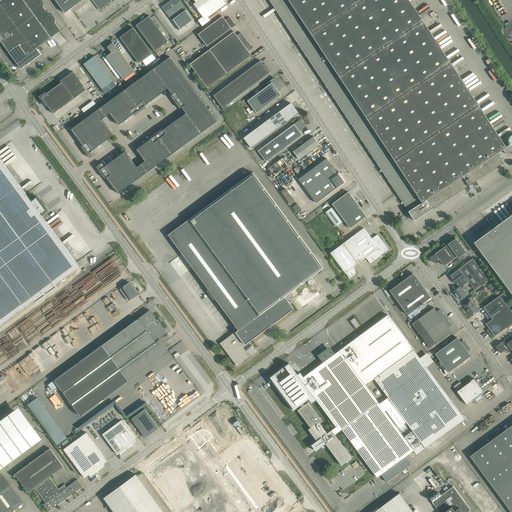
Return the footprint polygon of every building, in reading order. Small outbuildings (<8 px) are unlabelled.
[(0,0),(0,40),(21,69),(41,54),(37,49),(61,31),(58,27),(38,0),(0,0)] [(55,0),(65,13),(82,0),(92,0),(99,10),(112,0),(55,0)] [(172,0),(162,7),(179,30),(194,19),(179,0),(172,0)] [(198,20),(202,25),(210,20),(208,17),(226,4),(223,0),(194,0),(196,2),(193,3),(202,17),(198,20)] [(269,0),(297,42),(409,211),(415,220),(432,209),(468,185),(468,186),(472,183),(503,162),(497,153),(503,149),(506,154),(511,150),(511,134),(511,135),(510,136),(509,137),(508,139),(508,141),(509,143),(509,144),(510,145),(506,147),(423,21),(408,0),(269,0)] [(136,25),(139,29),(155,51),(168,41),(149,15),(136,25)] [(198,34),(207,46),(235,25),(229,17),(225,20),(222,16),(198,34)] [(120,37),(123,41),(139,63),(152,53),(133,27),(120,37)] [(190,64),(199,76),(247,40),(241,32),(237,35),(234,31),(209,49),(190,64)] [(247,40),(199,76),(207,88),(251,55),(248,51),(252,48),(247,40)] [(106,56),(123,79),(134,71),(117,48),(113,42),(107,47),(111,53),(106,56)] [(86,68),(105,94),(116,85),(98,60),(95,56),(83,64),(86,68)] [(170,95),(175,102),(193,89),(170,57),(96,111),(102,119),(110,113),(118,125),(133,114),(134,116),(145,107),(144,106),(168,89),(172,94),(170,95)] [(222,89),(213,96),(223,108),(226,105),(266,76),(270,73),(270,72),(271,72),(265,64),(264,64),(260,60),(248,70),(247,69),(243,72),(244,73),(227,86),(226,85),(221,88),(222,89)] [(60,81),(61,82),(73,99),(86,89),(73,71),(60,81)] [(267,83),(268,86),(247,101),(257,113),(281,95),(278,91),(281,88),(275,78),(269,81),(267,83)] [(73,99),(61,82),(41,97),(53,113),(73,99)] [(145,161),(137,167),(143,175),(217,121),(193,89),(175,102),(180,108),(181,107),(186,113),(163,130),(162,128),(150,137),(151,138),(136,149),(145,161)] [(291,103),(243,138),(251,148),(298,113),(297,112),(291,103)] [(113,135),(102,119),(96,111),(84,120),(101,144),(113,135)] [(93,150),(101,144),(84,120),(71,129),(83,145),(81,146),(85,151),(90,158),(95,154),(93,150)] [(295,123),(258,150),(266,161),(302,135),(299,131),(305,127),(299,120),(295,123)] [(313,136),(293,151),(299,159),(319,144),(313,136)] [(125,151),(113,160),(131,184),(143,175),(137,167),(125,151)] [(266,169),(272,178),(288,166),(282,157),(266,169)] [(0,324),(80,266),(41,214),(46,210),(36,197),(31,201),(0,158),(0,324)] [(298,179),(316,203),(344,182),(326,158),(298,179)] [(131,184),(113,160),(105,166),(102,163),(96,167),(105,178),(106,177),(118,193),(131,184)] [(228,337),(228,338),(221,343),(237,365),(245,360),(257,352),(253,346),(246,351),(238,341),(241,339),(245,345),(293,309),(284,296),(323,268),(253,172),(168,234),(237,328),(234,330),(238,335),(236,337),(233,333),(228,337)] [(332,204),(341,216),(357,204),(348,192),(332,204)] [(357,204),(341,216),(350,228),(366,216),(357,204)] [(342,222),(332,208),(325,213),(335,227),(342,222)] [(511,215),(475,242),(511,291),(511,215)] [(364,228),(351,238),(366,258),(370,263),(389,249),(377,234),(372,239),(364,228)] [(366,258),(351,238),(330,253),(349,278),(356,274),(354,267),(358,263),(359,264),(359,263),(366,258)] [(449,243),(430,258),(432,261),(433,261),(435,263),(437,261),(437,262),(441,260),(445,266),(449,263),(458,256),(460,254),(462,256),(467,252),(457,238),(449,243)] [(458,283),(461,286),(464,285),(465,287),(470,283),(475,289),(489,279),(473,258),(459,269),(450,275),(456,284),(458,283)] [(404,280),(389,291),(392,295),(407,314),(427,300),(431,297),(419,281),(415,275),(414,276),(412,275),(411,275),(404,280)] [(494,281),(488,286),(492,291),(498,287),(494,281)] [(123,287),(127,293),(134,288),(129,282),(125,285),(123,287)] [(469,292),(465,287),(464,285),(461,286),(455,290),(454,291),(456,293),(460,299),(464,296),(466,294),(466,293),(469,292)] [(303,290),(303,291),(303,292),(303,293),(304,294),(304,295),(305,296),(306,296),(307,296),(308,297),(309,296),(310,296),(311,296),(311,295),(312,294),(312,293),(313,292),(313,291),(313,290),(312,290),(312,289),(311,288),(310,287),(309,287),(308,287),(307,287),(306,287),(305,287),(305,288),(304,289),(303,290)] [(134,288),(127,293),(131,299),(134,297),(138,294),(134,288)] [(484,314),(488,319),(507,304),(500,295),(484,307),(487,311),(484,314)] [(464,305),(472,316),(479,311),(471,300),(464,305)] [(511,311),(507,304),(488,319),(490,321),(486,324),(490,328),(486,330),(492,338),(511,323),(511,311)] [(412,324),(420,336),(446,317),(440,309),(437,311),(434,307),(412,324)] [(59,386),(81,416),(151,364),(153,364),(153,363),(160,358),(164,355),(155,343),(159,340),(158,339),(167,333),(159,323),(161,322),(159,320),(157,321),(150,311),(149,311),(48,385),(52,391),(59,386)] [(335,434),(342,429),(377,477),(381,474),(387,482),(411,464),(405,456),(413,450),(417,455),(465,419),(388,314),(303,377),(338,425),(327,433),(320,423),(322,421),(308,402),(304,405),(302,403),(300,405),(302,407),(298,410),(310,427),(308,429),(317,441),(311,445),(315,451),(321,447),(322,448),(324,447),(323,446),(325,444),(341,465),(352,458),(335,434)] [(446,317),(420,336),(429,348),(451,332),(449,327),(452,325),(446,317)] [(435,354),(442,363),(466,345),(466,344),(465,342),(464,342),(463,341),(462,342),(461,342),(457,337),(435,354)] [(501,353),(507,349),(509,347),(507,344),(505,346),(502,342),(499,344),(495,347),(498,350),(501,353)] [(466,345),(442,363),(448,372),(471,356),(467,351),(468,350),(469,349),(468,348),(468,347),(466,346),(466,345)] [(475,378),(457,391),(467,404),(484,391),(475,378)] [(118,405),(127,416),(149,400),(141,388),(118,405)] [(10,511),(23,503),(0,471),(0,468),(42,438),(19,407),(0,420),(0,511),(10,511)] [(131,419),(145,438),(159,428),(156,424),(145,409),(131,419)] [(121,455),(134,446),(132,444),(136,441),(121,421),(103,435),(117,454),(119,453),(121,455)] [(212,422),(148,471),(179,511),(284,511),(221,435),(227,431),(220,422),(214,422),(212,422)] [(511,425),(471,456),(511,511),(511,425)] [(86,432),(75,441),(98,472),(98,473),(99,473),(98,472),(99,470),(105,466),(103,464),(107,461),(86,432)] [(98,472),(75,441),(63,449),(81,474),(84,478),(89,475),(90,477),(96,472),(98,472)] [(43,504),(48,511),(82,486),(77,479),(66,488),(64,485),(58,489),(49,477),(63,466),(50,448),(15,474),(28,492),(35,487),(46,502),(43,504)] [(163,511),(136,474),(104,498),(114,511),(163,511)] [(446,492),(432,502),(439,511),(467,511),(471,510),(453,486),(446,492)] [(413,511),(399,493),(373,511),(413,511)]
